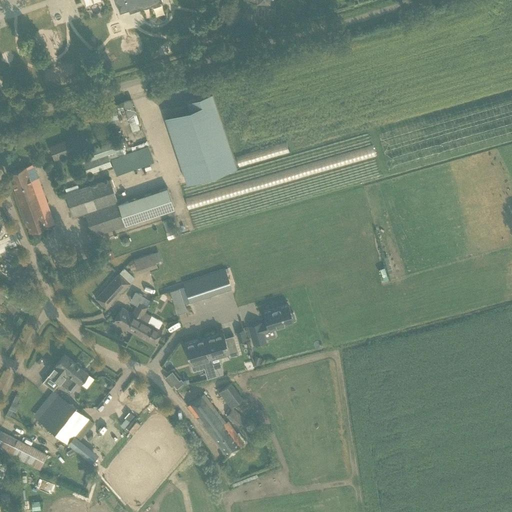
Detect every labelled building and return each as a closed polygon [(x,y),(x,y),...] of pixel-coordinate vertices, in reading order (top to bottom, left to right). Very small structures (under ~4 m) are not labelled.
[(114,0),(120,14),(129,11),(129,13),(162,2),(161,0),(114,0)] [(189,109),(165,117),(187,184),(236,167),(212,93),(187,101),(189,109)] [(130,119),(138,116),(130,99),(122,102),(130,119)] [(83,150),(81,145),(78,136),(50,147),(55,160),(83,150)] [(86,175),(111,166),(115,177),(153,163),(147,146),(118,157),(112,143),(76,156),(79,165),(82,164),(86,175)] [(16,193),(40,184),(33,164),(9,173),(16,193)] [(117,205),(108,179),(65,194),(73,217),(85,213),(93,236),(174,209),(167,188),(117,205)] [(54,223),(40,184),(16,193),(30,232),(54,223)] [(175,237),(173,230),(166,232),(168,239),(175,237)] [(138,274),(157,267),(152,254),(133,261),(138,274)] [(1,257),(0,258),(0,271),(18,285),(25,275),(1,257)] [(213,273),(183,283),(190,302),(231,288),(225,269),(213,273)] [(119,273),(102,291),(95,298),(106,309),(130,283),(119,273)] [(179,288),(170,291),(177,314),(186,311),(179,288)] [(134,315),(121,307),(113,322),(135,334),(146,314),(143,312),(147,306),(139,302),(134,310),(136,311),(134,315)] [(263,332),(273,329),(275,329),(275,328),(293,322),(293,321),(295,320),(293,313),(291,313),(288,305),(263,313),(266,324),(261,326),(260,322),(248,326),(254,345),(265,341),(265,340),(263,332)] [(146,314),(135,334),(154,344),(162,331),(148,323),(151,317),(146,314)] [(243,330),(236,332),(239,342),(245,340),(243,330)] [(223,333),(205,338),(211,358),(218,356),(228,353),(229,357),(238,354),(233,335),(225,338),(223,333)] [(205,338),(184,345),(190,364),(204,360),(209,378),(216,376),(213,366),(211,358),(205,338)] [(49,374),(43,381),(53,389),(59,382),(67,373),(66,373),(74,363),(64,354),(56,365),(49,374)] [(67,373),(59,382),(65,387),(68,387),(73,391),(80,383),(82,381),(88,373),(80,367),(81,366),(81,365),(77,362),(76,362),(75,363),(74,363),(66,373),(67,373)] [(173,385),(180,379),(173,370),(166,377),(173,385)] [(179,380),(173,385),(176,389),(184,382),(180,379),(179,380)] [(231,408),(242,399),(230,384),(219,392),(231,408)] [(202,393),(194,399),(187,406),(199,420),(227,457),(246,443),(239,434),(235,436),(202,393)] [(58,395),(38,420),(60,438),(70,425),(58,415),(68,402),(58,395)] [(68,402),(58,415),(70,425),(60,438),(68,444),(73,438),(76,433),(82,438),(86,433),(80,429),(88,418),(68,403),(68,402)] [(243,419),(232,409),(226,416),(238,425),(243,419)] [(129,412),(124,417),(126,419),(129,422),(134,416),(129,412)] [(0,448),(40,469),(47,455),(0,431),(0,448)] [(73,438),(68,444),(91,463),(96,456),(73,438)]
